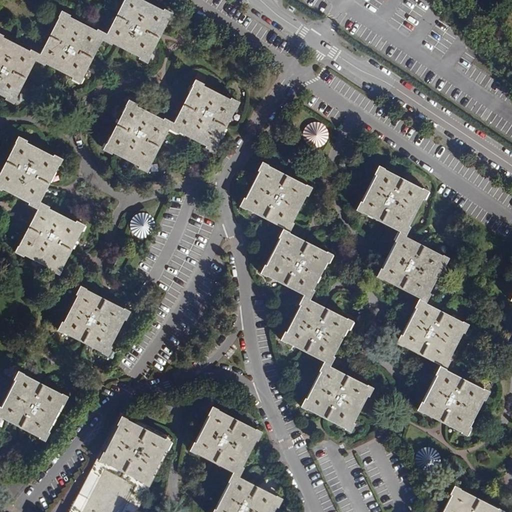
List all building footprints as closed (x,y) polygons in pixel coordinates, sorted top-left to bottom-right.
[(106,33),(102,41),(111,45),(112,43),(139,57),(138,59),(147,63),(150,58),(149,57),(160,35),(168,19),(170,20),(173,13),(164,8),(163,10),(142,0),(123,0),(107,34),(106,33)] [(402,0),(393,21),(414,30),(427,4),(418,0),(402,0)] [(92,59),(102,41),(106,33),(97,29),(96,30),(70,17),(71,15),(61,10),(58,17),(59,17),(40,54),(39,53),(35,61),(44,66),(45,64),(72,77),(71,79),(81,84),(84,77),(83,77),(92,59)] [(27,75),(35,61),(39,53),(31,49),(30,51),(3,37),(4,35),(0,33),(0,94),(5,97),(4,99),(14,104),(17,98),(17,97),(27,75)] [(172,122),(168,129),(178,134),(179,133),(205,146),(205,148),(214,152),(217,146),(216,146),(235,108),(236,108),(240,102),(231,97),(230,99),(203,85),(204,84),(194,79),(191,85),(192,85),(184,100),(173,123),(172,122)] [(491,82),(488,91),(499,93),(501,84),(491,82)] [(150,166),(168,129),(172,122),(164,118),(163,119),(137,106),(137,104),(128,100),(125,106),(126,106),(115,126),(106,144),(105,143),(102,149),(111,154),(112,152),(138,166),(138,167),(148,172),(151,166),(150,166)] [(306,122),(306,145),(329,146),(329,123),(306,122)] [(37,209),(41,203),(39,202),(51,179),(58,165),(59,165),(62,158),(53,154),(52,155),(26,142),(27,141),(18,136),(14,143),(15,143),(0,173),(0,190),(1,191),(2,189),(28,202),(27,204),(37,209)] [(282,228),(289,231),(293,223),(292,222),(305,196),(307,196),(312,187),(305,184),(305,185),(286,175),(268,165),(268,164),(262,161),(257,171),(258,172),(245,198),(243,197),(239,206),(245,209),(246,208),(283,228),(282,228)] [(398,232),(405,235),(409,226),(408,225),(422,199),(423,200),(428,190),(421,187),(421,188),(383,169),(384,168),(378,165),(373,174),(375,175),(361,202),(359,201),(355,209),(361,213),(362,212),(379,221),(399,231),(398,232)] [(49,206),(41,203),(37,209),(18,246),(17,245),(14,251),(23,256),(24,255),(51,268),(50,270),(60,275),(63,268),(62,268),(72,248),(80,231),(82,232),(85,225),(76,220),(76,222),(48,208),(49,206)] [(128,222),(141,240),(159,227),(146,209),(128,222)] [(288,233),(289,231),(282,228),(278,237),(279,238),(265,264),(263,264),(259,273),(266,277),(267,275),(303,294),(302,295),(309,299),(314,290),(312,289),(326,262),(327,263),(332,253),(326,250),(325,252),(307,242),(288,233)] [(404,236),(405,235),(398,232),(393,241),(395,242),(382,268),(380,267),(375,276),(381,280),(382,278),(401,288),(419,297),(418,298),(426,302),(430,293),(428,292),(442,266),(444,266),(448,257),(442,254),(441,255),(404,236)] [(123,271),(132,253),(122,249),(114,266),(123,271)] [(125,320),(130,311),(124,308),(123,308),(104,299),(86,290),(87,288),(80,285),(75,295),(77,296),(63,322),(61,321),(57,330),(64,333),(64,332),(101,351),(101,353),(107,356),(112,347),(111,346),(124,320),(125,320)] [(327,308),(309,299),(302,295),(297,304),(300,305),(286,331),(284,330),(279,340),(286,343),(286,342),(323,361),(322,362),(329,365),(335,356),(333,355),(346,329),(348,330),(353,320),(346,317),(346,318),(327,308)] [(425,302),(426,302),(418,298),(413,307),(415,308),(401,335),(401,334),(395,343),(402,346),(402,345),(421,355),(439,364),(438,365),(446,369),(450,360),(448,359),(462,332),(464,333),(469,324),(462,321),(461,321),(425,302)] [(499,357),(493,338),(482,342),(488,361),(499,357)] [(349,375),(329,365),(322,362),(318,370),(320,371),(307,398),(305,397),(300,406),(306,409),(307,408),(350,432),(354,423),(353,422),(366,396),(368,396),(373,387),(367,384),(366,385),(349,375)] [(482,388),(446,369),(438,365),(434,374),(436,375),(422,401),(421,401),(416,409),(422,413),(423,412),(441,421),(460,431),(460,432),(466,435),(471,426),(469,425),(483,399),(484,400),(489,390),(483,387),(482,388)] [(0,417),(2,419),(2,418),(38,436),(38,438),(45,441),(49,432),(48,431),(62,405),(63,405),(68,396),(61,392),(61,394),(24,375),(24,373),(18,370),(13,379),(15,380),(1,407),(0,406),(0,417)] [(219,408),(212,405),(207,414),(209,415),(195,442),(193,441),(189,450),(195,454),(196,452),(232,471),(227,481),(228,482),(215,508),(213,508),(210,511),(272,511),(276,506),(277,507),(282,498),(275,495),(238,476),(243,467),(241,466),(255,439),(257,440),(262,430),(255,427),(255,429),(218,409),(219,408)] [(135,511),(134,511),(152,477),(151,476),(164,450),(166,450),(171,441),(165,437),(164,438),(127,419),(128,418),(121,415),(71,511),(135,511)] [(419,463),(439,461),(437,448),(418,450),(419,463)] [(502,511),(504,510),(497,507),(497,508),(459,489),(460,488),(454,484),(449,494),(451,494),(441,511),(502,511)]
